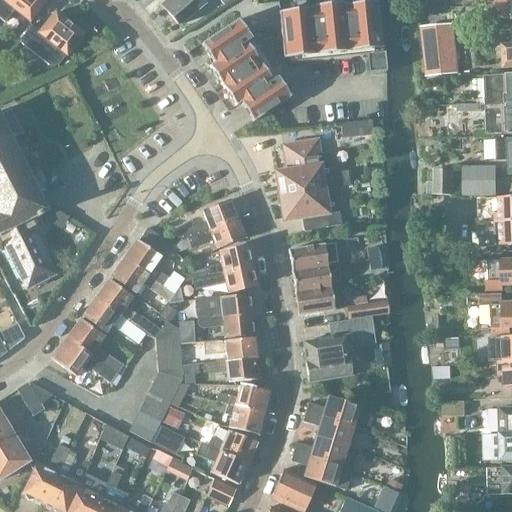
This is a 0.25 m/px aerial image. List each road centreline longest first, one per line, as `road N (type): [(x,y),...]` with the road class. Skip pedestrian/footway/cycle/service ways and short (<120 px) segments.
road 1 (residential): [(243,511),(281,422),(285,353),(260,230),(239,172),(212,130)]
road 2 (residential): [(0,378),(47,335),(146,188),(212,130)]
